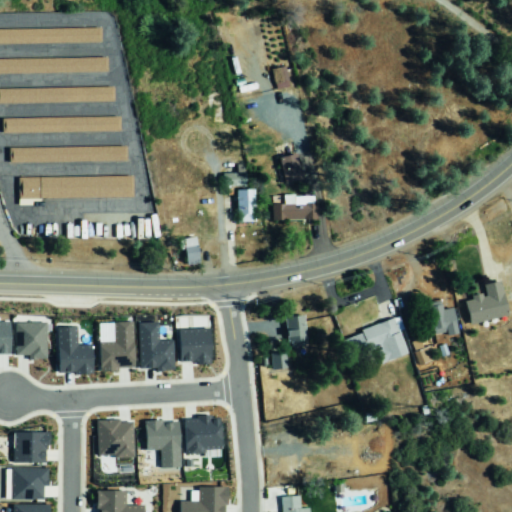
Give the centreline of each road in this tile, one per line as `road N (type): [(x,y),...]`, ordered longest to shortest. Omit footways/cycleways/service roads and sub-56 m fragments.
road 1 (tertiary): [(0,280),(231,282),(319,266),(416,227),(511,159)]
road 2 (residential): [(71,398),(73,511),(254,492),(231,282)]
road 3 (residential): [(241,391),(5,393)]
